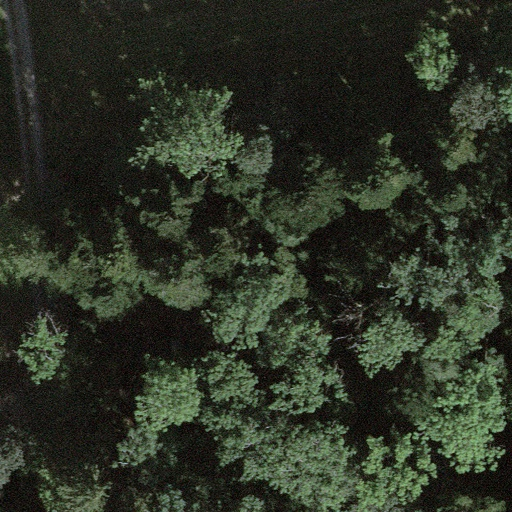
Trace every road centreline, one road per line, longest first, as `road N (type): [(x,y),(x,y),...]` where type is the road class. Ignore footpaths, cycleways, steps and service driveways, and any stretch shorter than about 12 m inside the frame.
road 1 (track): [(58,438),(34,195),(3,0)]
road 2 (track): [(78,511),(58,438),(0,421)]
